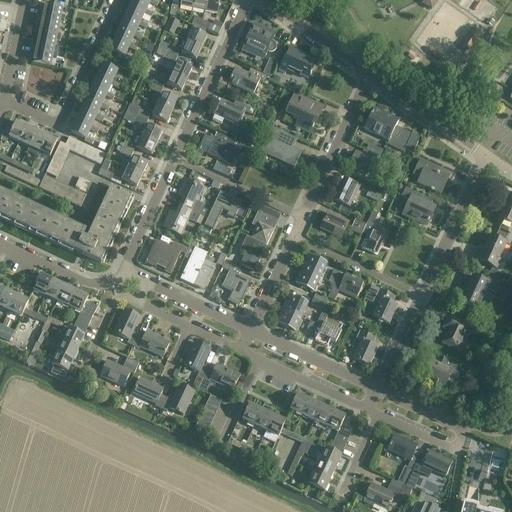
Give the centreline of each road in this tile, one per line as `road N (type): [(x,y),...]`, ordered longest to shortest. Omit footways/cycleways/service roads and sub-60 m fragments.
road 1 (residential): [(377,389),(464,430),(456,450),(374,415)]
road 2 (residential): [(3,102),(56,127),(117,0)]
road 3 (residential): [(176,158),(247,0)]
road 4 (residential): [(302,217),(369,74)]
road 5 (residential): [(420,297),(484,156)]
road 6 (residential): [(369,74),(484,156)]
road 7 (residential): [(420,297),(294,237)]
road 8 (residential): [(251,329),(377,389)]
road 9 (residential): [(302,217),(176,158)]
road 10 (residential): [(0,244),(88,284),(115,282),(121,271)]
road 11 (residential): [(265,0),(369,74)]
road 12 (residential): [(121,271),(176,158)]
road 13 (residential): [(367,411),(257,360)]
